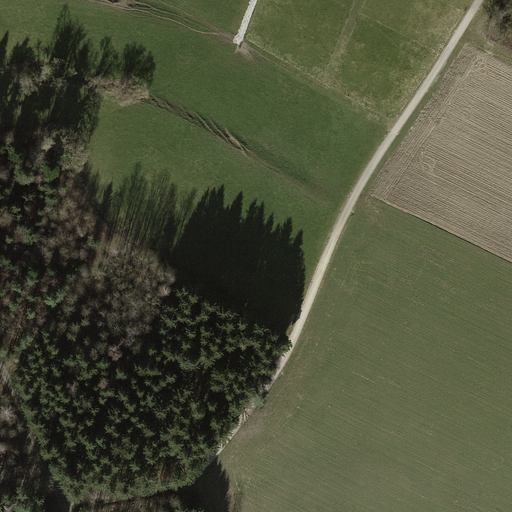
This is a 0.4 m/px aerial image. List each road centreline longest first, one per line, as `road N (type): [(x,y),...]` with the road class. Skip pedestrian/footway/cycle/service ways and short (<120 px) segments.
road 1 (track): [(479,0),(349,204),(289,354),(245,426),(195,475),(66,503)]
road 2 (track): [(123,0),(162,5),(242,38),(401,123)]
road 3 (track): [(0,364),(66,503)]
